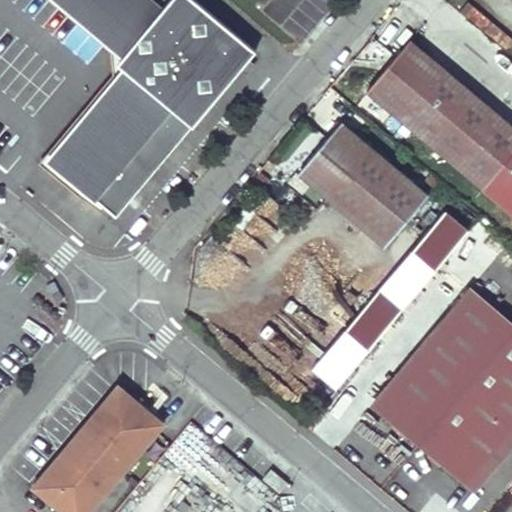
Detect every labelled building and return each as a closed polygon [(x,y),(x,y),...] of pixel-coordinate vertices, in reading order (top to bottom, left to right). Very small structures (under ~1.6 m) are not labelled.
[(63,0),(49,0),(110,51),(112,74),(44,156),(51,162),(122,76),(134,76),(133,66),(126,67),(125,57),(132,56),(131,47),(120,48),(63,0)] [(256,50),(195,0),(63,0),(120,48),(131,47),(132,56),(125,57),(126,67),(133,66),(134,76),(122,76),(51,162),(83,188),(91,196),(104,207),(116,217),(256,50)] [(511,38),(472,0),(471,0),(462,11),(502,50),(511,39),(511,38)] [(511,150),(511,124),(410,39),(366,90),(481,187),(511,150)] [(428,194),(341,121),(298,173),(385,246),(428,194)] [(104,207),(91,196),(83,188),(77,194),(99,213),(104,207)] [(443,210),(311,369),(333,386),(465,227),(443,210)] [(466,482),(511,426),(511,322),(470,287),(373,403),(466,482)] [(63,511),(88,511),(163,423),(118,385),(78,432),(82,435),(76,443),(72,439),(33,486),(63,511)] [(476,490),(511,446),(511,426),(466,482),(476,490)] [(76,443),(82,435),(78,432),(72,439),(76,443)] [(287,482),(271,469),(263,478),(279,491),(287,482)]
